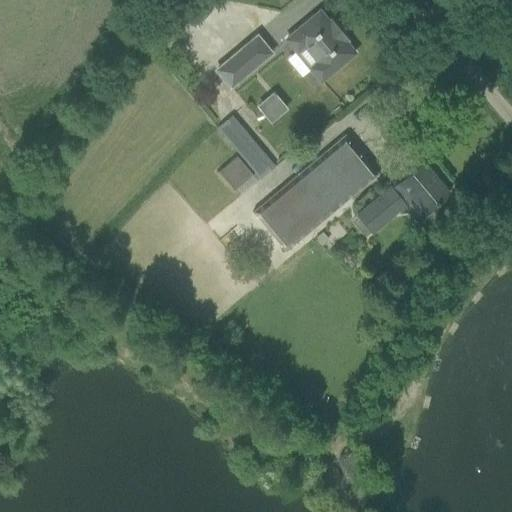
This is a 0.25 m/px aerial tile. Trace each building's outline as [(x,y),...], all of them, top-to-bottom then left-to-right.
[(331,21),(328,23),(319,12),(285,40),(296,53),(303,47),(317,63),(309,69),(320,82),(354,54),(345,43),(347,40),(331,21)] [(230,88),(270,54),(256,37),(216,71),(230,88)] [(287,109),(272,92),(255,106),(269,124),(287,109)] [(230,115),(216,127),(259,179),(274,167),(230,115)] [(285,253),(378,175),(344,135),(251,213),(285,253)] [(251,175),(236,157),(218,172),(233,190),(251,175)] [(443,188),(445,186),(422,158),(410,168),(413,171),(391,189),(390,188),(351,220),(364,237),(370,233),(371,235),(405,206),(417,221),(448,194),(443,188)] [(313,407),(324,393),(310,383),(300,397),(313,407)]
